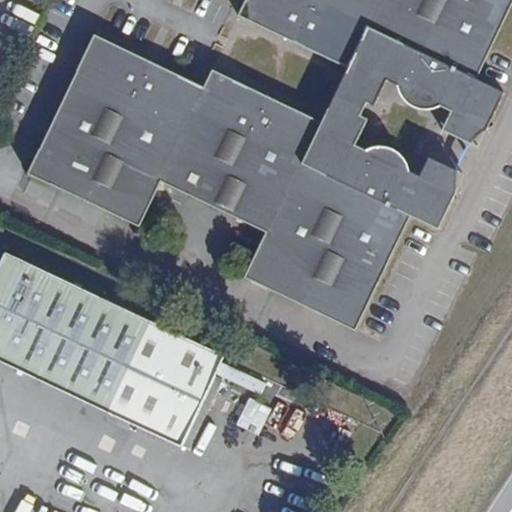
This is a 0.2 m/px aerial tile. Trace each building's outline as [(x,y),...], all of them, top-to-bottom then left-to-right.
[(511,6),(511,0),(244,0),(245,0),(237,20),(347,73),(339,87),(364,98),(370,85),(452,124),(446,137),(468,148),(473,141),(478,136),(482,132),(488,130),(505,94),(476,81),(511,6)] [(205,88),(94,36),(27,176),(48,187),(50,185),(138,228),(159,184),(264,234),(243,278),(354,331),(409,219),(438,233),(455,197),(455,193),(455,188),(455,182),(457,173),(435,163),(429,175),(346,135),(352,122),(327,111),(322,124),(213,71),(205,88)] [(225,353),(6,253),(0,265),(0,362),(182,442),(215,373),(221,361),(225,353)] [(261,396),(268,383),(221,361),(215,373),(261,396)] [(272,407),(249,396),(236,423),(258,434),(272,407)]
